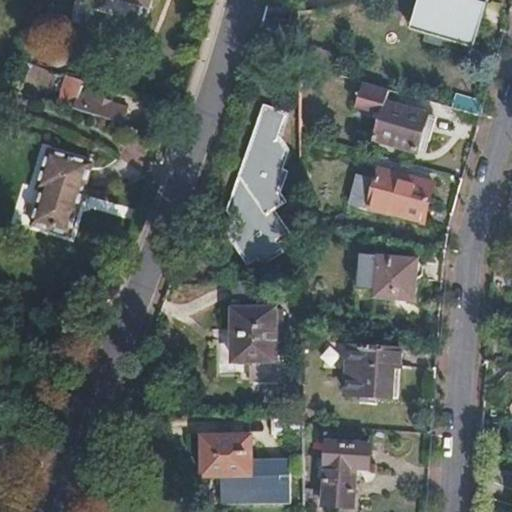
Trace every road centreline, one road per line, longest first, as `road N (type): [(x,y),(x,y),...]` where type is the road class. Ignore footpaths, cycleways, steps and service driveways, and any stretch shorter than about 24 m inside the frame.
road 1 (tertiary): [(51,511),(124,337),(240,0)]
road 2 (residential): [(511,76),(467,219),(442,511)]
